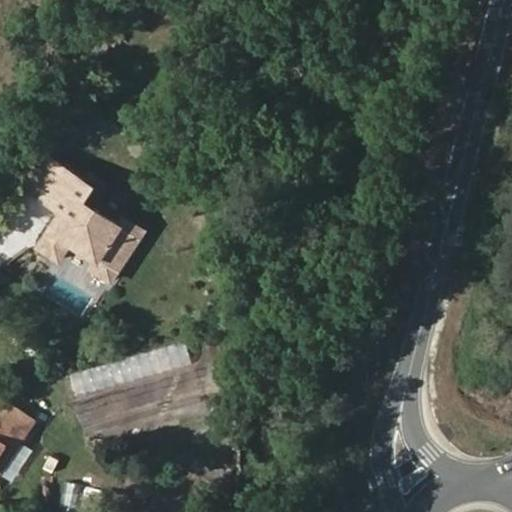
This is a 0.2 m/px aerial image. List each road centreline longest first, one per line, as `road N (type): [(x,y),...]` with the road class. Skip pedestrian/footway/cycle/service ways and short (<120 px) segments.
road 1 (secondary): [(504,0),(406,395)]
road 2 (secondary): [(406,395),(386,446),(386,478),(399,511)]
